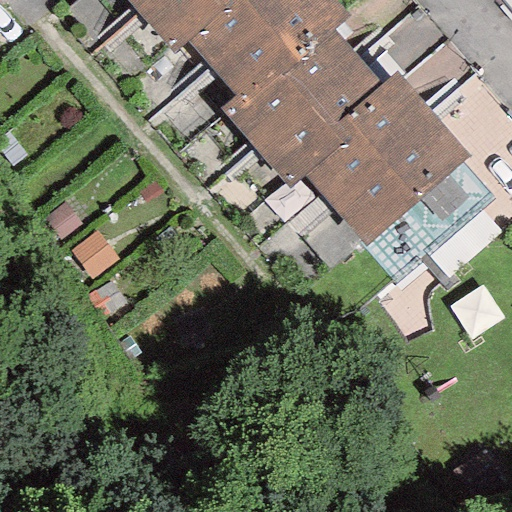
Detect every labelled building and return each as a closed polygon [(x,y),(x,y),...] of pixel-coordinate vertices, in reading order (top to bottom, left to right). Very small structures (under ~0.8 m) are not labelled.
[(137,0),(171,40),(186,27),(248,96),(233,109),(291,175),(305,162),(367,232),(455,154),(393,84),(381,95),(322,29),(338,14),(324,0),(137,0)] [(394,283),(493,197),(455,154),(367,232),(358,240),(394,283)] [(64,201),(45,213),(58,234),(77,222),(64,201)] [(96,228),(72,244),(91,273),(115,257),(96,228)] [(471,497),(504,476),(477,439),(445,459),(471,497)]
